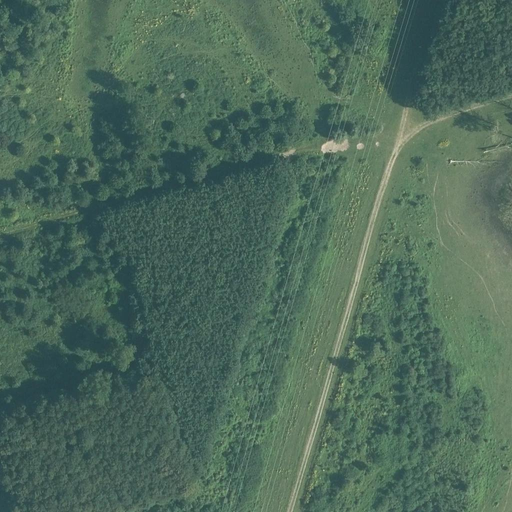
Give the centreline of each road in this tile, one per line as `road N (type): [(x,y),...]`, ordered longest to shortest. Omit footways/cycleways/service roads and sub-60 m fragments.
road 1 (track): [(511,94),(425,123),(395,148),(318,139),(0,233)]
road 2 (track): [(437,0),(291,511)]
